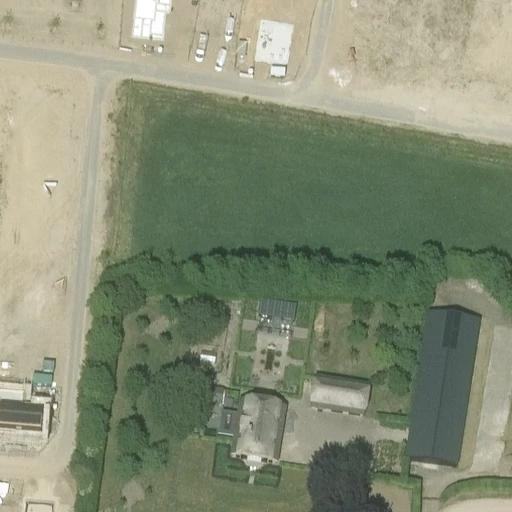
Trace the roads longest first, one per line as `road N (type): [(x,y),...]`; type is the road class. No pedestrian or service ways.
road 1 (residential): [(0,465),(42,468),(66,448),(101,64)]
road 2 (residential): [(101,64),(308,96)]
road 3 (residential): [(308,96),(511,133)]
